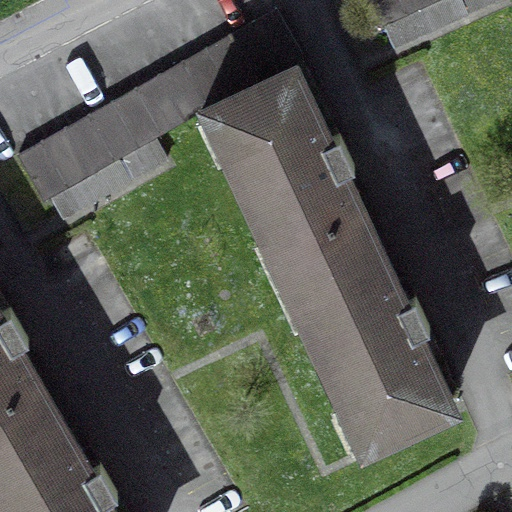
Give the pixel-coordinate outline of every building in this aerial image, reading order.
[(366,0),(379,28),(440,0),(366,0)] [(445,0),(381,30),(390,50),(499,0),(445,0)] [(41,202),(299,57),(273,11),(15,156),(41,202)] [(398,304),(368,239),(337,174),(352,167),(344,150),(337,135),(323,142),(289,71),(206,110),(284,278),(363,445),(446,406),(413,335),(428,329),(420,312),(413,297),(398,304)] [(48,202),(58,220),(164,160),(154,142),(48,202)] [(83,471),(48,410),(11,347),(25,339),(19,328),(7,309),(0,313),(0,511),(106,511),(101,501),(114,493),(108,482),(97,463),(83,471)]
